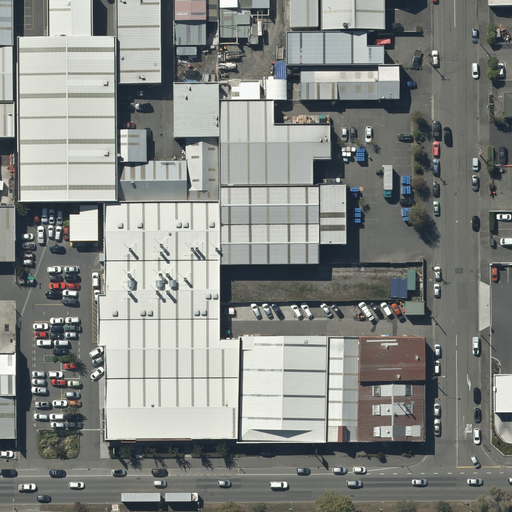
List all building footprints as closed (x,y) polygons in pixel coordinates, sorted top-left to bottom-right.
[(0,0),(0,49),(20,49),(18,39),(20,0),(0,0)] [(48,0),(48,40),(91,39),(91,0),(48,0)] [(115,0),(116,39),(117,89),(160,89),(159,0),(115,0)] [(205,0),(173,0),(174,48),(205,49),(205,0)] [(269,0),(217,0),(218,40),(251,40),(251,19),(270,19),(269,0)] [(290,0),(290,32),(317,32),(317,0),(290,0)] [(511,12),(511,0),(488,0),(489,12),(511,12)] [(365,34),(288,35),(288,72),(301,72),(383,72),(383,55),(365,55),(365,34)] [(19,204),(104,204),(117,204),(116,162),(116,131),(117,89),(116,39),(91,39),(48,40),(18,39),(20,49),(19,105),(19,141),(19,204)] [(399,103),(399,72),(383,72),(301,72),(301,104),(399,103)] [(218,85),(173,85),(173,140),(186,140),(218,140),(218,101),(218,85)] [(218,140),(219,186),(312,187),(312,161),(330,161),(330,126),(275,127),(275,101),(218,101),(218,140)] [(0,140),(19,141),(19,105),(0,105),(0,140)] [(116,131),(116,162),(147,162),(146,131),(116,131)] [(219,186),(218,140),(186,140),(186,162),(186,204),(218,204),(219,186)] [(117,204),(186,204),(186,162),(147,162),(116,162),(117,204)] [(219,186),(218,204),(219,267),(319,267),(319,247),(345,247),(345,187),(312,187),(219,186)] [(117,204),(104,204),(105,446),(240,445),(240,342),(219,342),(219,267),(218,204),(186,204),(117,204)] [(0,263),(16,263),(16,207),(0,207),(0,263)] [(423,302),(405,302),(405,318),(423,318),(423,302)] [(327,338),(240,337),(240,342),(240,445),(327,445),(327,338)] [(361,339),(327,338),(327,445),(360,444),(360,384),(361,339)] [(361,339),(360,384),(424,384),(424,339),(361,339)] [(0,356),(0,397),(17,397),(16,356),(0,356)] [(511,376),(495,377),(495,417),(511,416),(511,376)] [(360,384),(360,444),(425,443),(424,384),(360,384)] [(0,440),(17,440),(17,397),(0,397),(0,440)]
